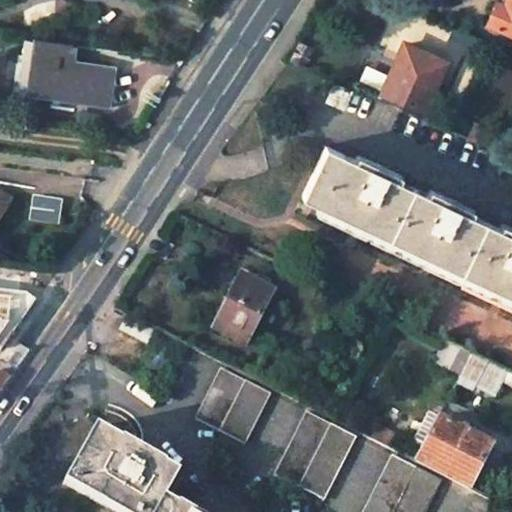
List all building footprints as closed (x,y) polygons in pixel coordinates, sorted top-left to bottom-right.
[(511,0),(505,0),(504,3),(497,0),(496,0),(487,21),(511,31),(511,0)] [(41,40),(32,93),(104,105),(110,68),(68,61),(70,44),(41,40)] [(290,58),(304,64),(313,48),(300,40),(290,58)] [(412,112),(425,84),(430,87),(443,57),(406,41),(393,69),(390,68),(375,96),(412,112)] [(334,81),(325,98),(340,105),(349,88),(334,81)] [(371,164),(329,144),(306,194),(511,292),(511,231),(460,207),(463,202),(445,193),(443,199),(389,173),(391,167),(374,159),(371,164)] [(31,194),(28,221),(59,224),(62,198),(31,194)] [(0,224),(13,206),(0,198),(0,224)] [(241,273),(212,325),(243,344),(272,290),(241,273)] [(10,299),(0,297),(0,337),(7,327),(10,299)] [(151,329),(128,316),(121,330),(144,342),(151,329)] [(511,372),(511,371),(475,353),(460,384),(474,391),(477,387),(500,398),(511,372)] [(221,368),(196,417),(245,443),(271,393),(221,368)] [(308,412),(274,475),(324,502),(357,438),(308,412)] [(418,462),(472,489),(494,445),(440,418),(432,414),(417,442),(426,446),(418,462)] [(62,488),(106,511),(154,511),(160,501),(175,475),(136,453),(138,451),(120,441),(119,444),(94,429),(62,488)] [(390,448),(396,438),(380,430),(374,440),(390,448)] [(393,457),(364,511),(427,511),(443,482),(393,457)] [(178,511),(160,501),(154,511),(178,511)]
